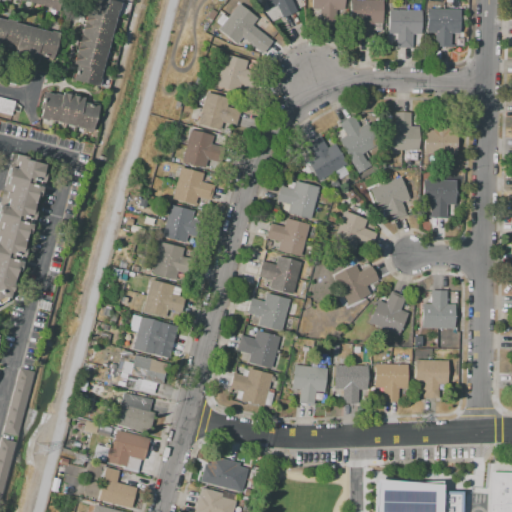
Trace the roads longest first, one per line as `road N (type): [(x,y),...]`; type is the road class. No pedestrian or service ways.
road 1 (residential): [(160,511),(263,139),(291,106),(354,78),(487,79)]
road 2 (residential): [(476,431),(489,0)]
road 3 (residential): [(186,420),(276,437),(511,430)]
